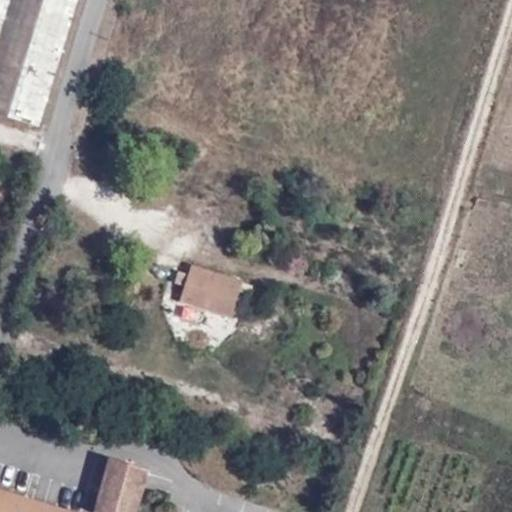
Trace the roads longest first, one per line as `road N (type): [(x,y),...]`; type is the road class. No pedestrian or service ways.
road 1 (track): [(0,333),(281,422),(378,438)]
road 2 (track): [(381,429),(487,455),(480,511)]
